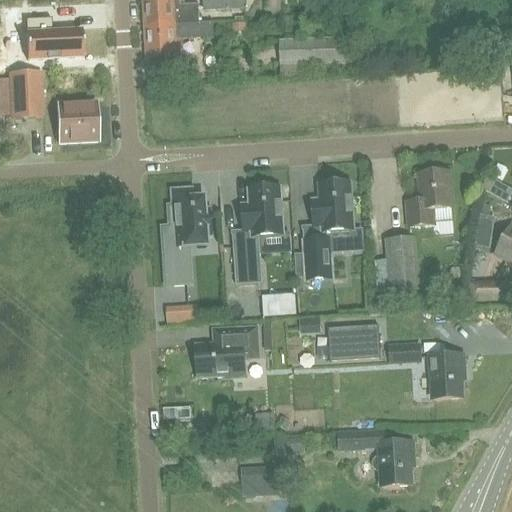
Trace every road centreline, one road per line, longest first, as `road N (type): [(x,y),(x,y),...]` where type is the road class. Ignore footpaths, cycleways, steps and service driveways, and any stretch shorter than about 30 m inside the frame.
road 1 (unclassified): [(128,161),(511,137)]
road 2 (unclassified): [(147,511),(128,161)]
road 3 (residential): [(128,161),(119,0)]
road 4 (unclassified): [(0,169),(128,161)]
